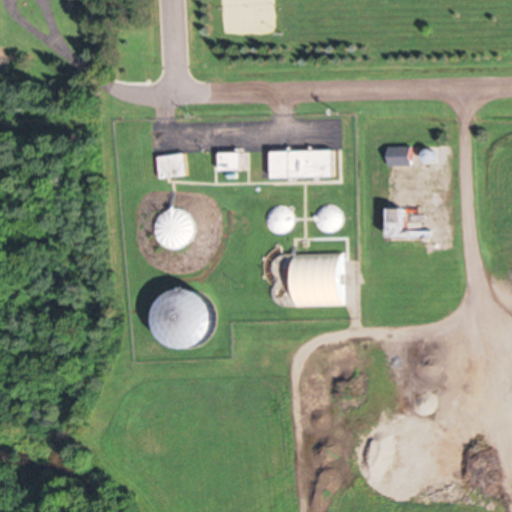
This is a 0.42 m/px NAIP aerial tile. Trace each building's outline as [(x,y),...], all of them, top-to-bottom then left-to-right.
[(341,176),(340,150),(281,151),(281,177),(341,176)] [(248,152),(225,152),(225,169),(248,169),(248,152)] [(192,173),(190,153),(163,156),(165,176),(192,173)] [(335,203),(321,208),(330,232),(344,227),(335,203)] [(295,208),(280,205),(275,230),(290,233),(295,208)] [(172,248),(196,246),(194,209),(169,211),(172,248)] [(164,306),(189,351),(226,331),(200,285),(164,306)]
